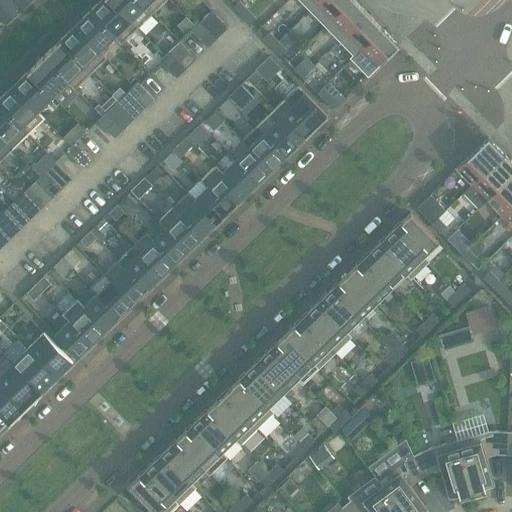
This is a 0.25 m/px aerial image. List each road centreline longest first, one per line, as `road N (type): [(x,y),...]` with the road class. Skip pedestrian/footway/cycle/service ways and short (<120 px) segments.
road 1 (residential): [(433,99),(384,105),(0,477)]
road 2 (residential): [(62,511),(423,162),(433,99)]
